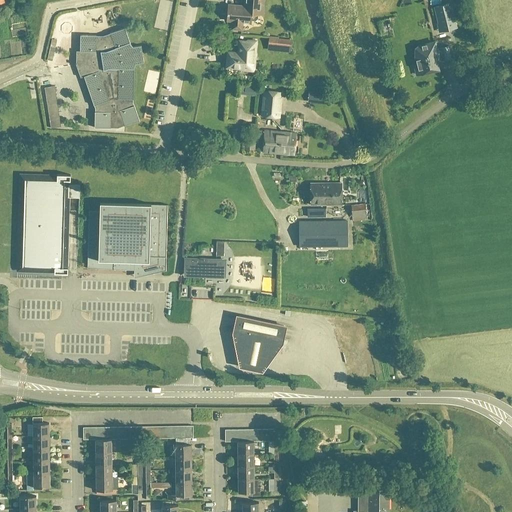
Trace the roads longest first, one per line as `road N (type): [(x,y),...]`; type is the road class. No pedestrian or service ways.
road 1 (primary): [(0,390),(71,398),(454,402),(511,432)]
road 2 (primary): [(511,413),(472,395),(85,388),(0,373)]
road 3 (residential): [(163,154),(354,163),(453,95),(511,81)]
road 4 (residential): [(74,511),(76,419),(187,418)]
road 5 (residential): [(194,0),(163,154)]
road 6 (residential): [(220,511),(219,421),(276,421)]
road 7 (residential): [(0,78),(37,56),(49,10),(90,0)]
